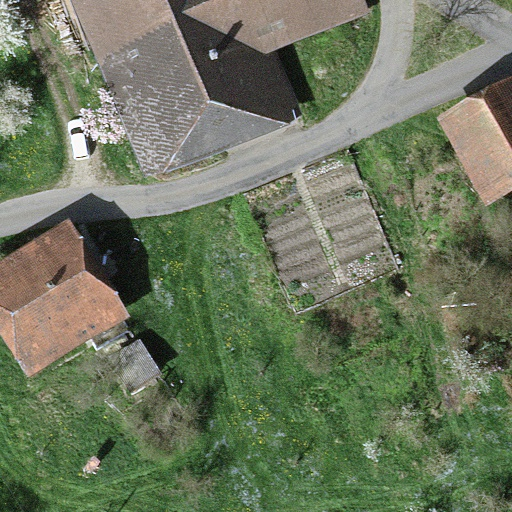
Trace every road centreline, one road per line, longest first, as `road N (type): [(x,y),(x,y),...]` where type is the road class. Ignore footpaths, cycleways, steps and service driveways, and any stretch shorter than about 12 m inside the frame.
road 1 (unclassified): [(0,220),(214,184),(354,123)]
road 2 (unclassified): [(354,123),(511,50)]
road 3 (unclassified): [(354,123),(387,71),(398,0)]
